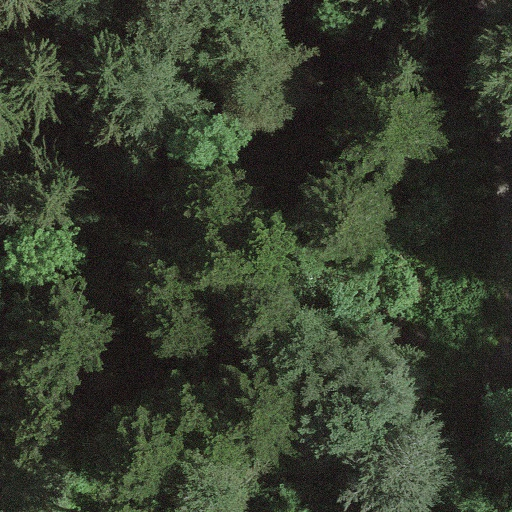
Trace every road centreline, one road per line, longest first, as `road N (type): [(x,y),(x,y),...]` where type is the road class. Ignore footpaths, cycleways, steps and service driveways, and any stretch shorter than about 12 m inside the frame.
road 1 (track): [(0,508),(319,457),(406,430),(511,379)]
road 2 (unclassified): [(479,0),(511,216)]
